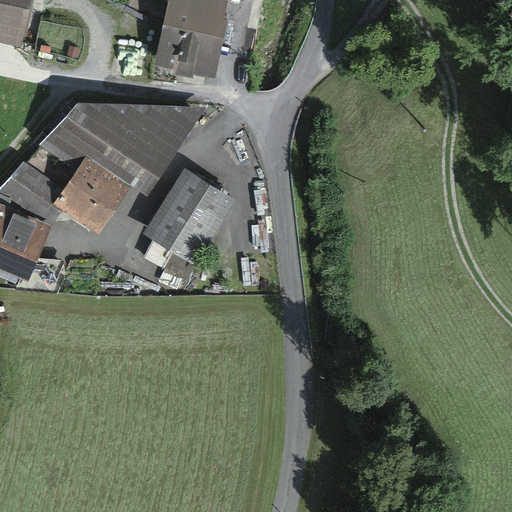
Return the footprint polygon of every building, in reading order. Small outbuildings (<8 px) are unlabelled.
[(23,0),(0,0),(0,34),(16,38),(23,0)] [(248,0),(180,0),(170,51),(234,65),(248,0)] [(203,98),(90,85),(56,131),(83,152),(64,175),(58,184),(95,212),(123,174),(137,185),(203,98)] [(64,175),(33,153),(8,188),(8,200),(0,217),(0,247),(39,266),(63,215),(58,184),(64,175)] [(245,188),(199,158),(157,224),(203,253),(245,188)]
